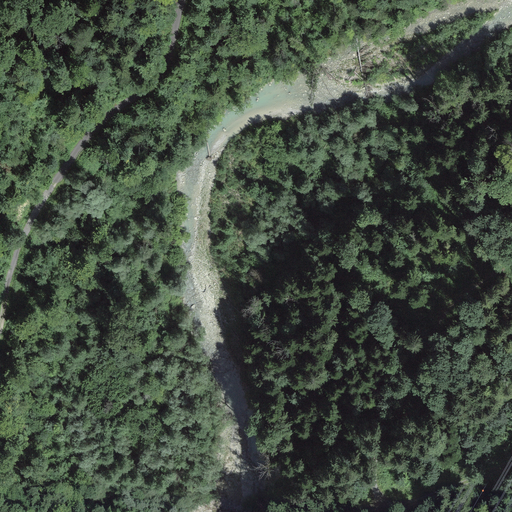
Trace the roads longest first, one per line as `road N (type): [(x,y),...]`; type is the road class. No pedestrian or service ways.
road 1 (track): [(182,0),(158,80),(99,121),(38,210),(8,276),(0,328)]
road 2 (track): [(511,264),(453,303),(434,329),(379,446),(375,489),(387,511)]
road 3 (track): [(388,511),(511,462)]
